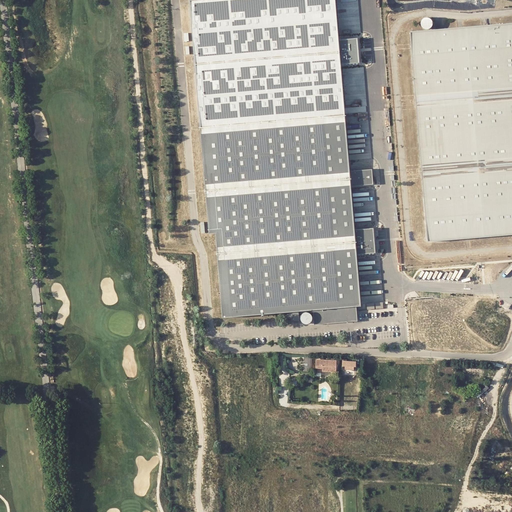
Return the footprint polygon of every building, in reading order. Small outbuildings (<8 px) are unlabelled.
[(196,0),(191,1),(210,233),(216,232),(223,317),(287,311),(299,311),(313,309),(357,305),(362,305),(357,254),(354,229),(351,186),(350,171),(340,64),(338,40),(335,0),(196,0)] [(423,29),(425,29),(427,29),(429,29),(430,28),(432,27),(433,25),(433,23),(432,21),(431,19),(429,18),(427,17),(425,17),(423,18),(422,19),(421,21),(420,23),(421,25),(422,27),(423,29)] [(422,31),(410,32),(422,166),(428,242),(465,239),(469,239),(511,235),(511,22),(492,25),(481,26),(465,27),(457,28),(444,29),(422,31)] [(338,40),(340,64),(359,63),(357,38),(338,40)] [(350,171),(351,186),(373,184),(372,169),(350,171)] [(354,229),(357,254),(375,253),(374,228),(354,229)] [(357,305),(313,309),(315,324),(358,320),(357,305)] [(299,311),(287,311),(288,324),(300,323),(299,311)] [(309,322),(311,321),(312,320),(313,318),(313,316),(312,314),(311,313),(310,311),(308,311),(306,311),(304,311),(303,312),(302,314),(301,316),(301,318),(302,320),(303,321),(305,322),(307,322),(309,322)] [(317,360),(317,370),(336,371),(337,360),(317,360)]
